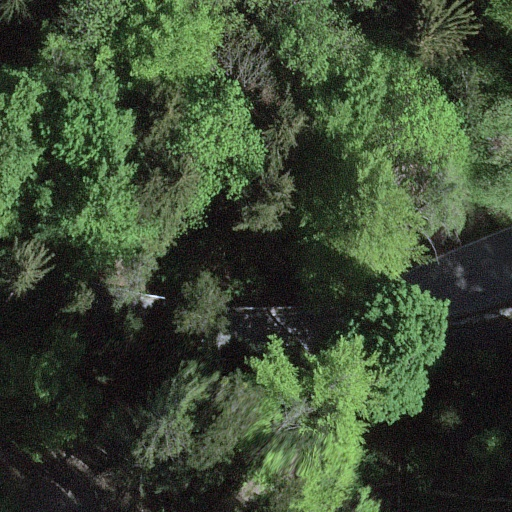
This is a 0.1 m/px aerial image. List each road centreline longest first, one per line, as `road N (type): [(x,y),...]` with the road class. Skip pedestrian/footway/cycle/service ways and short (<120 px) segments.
road 1 (tertiary): [(0,287),(159,323),(267,336),(384,313),(511,259)]
road 2 (track): [(302,334),(381,349),(511,333)]
